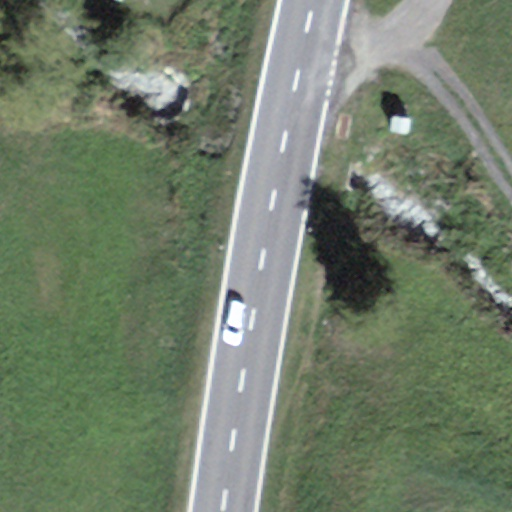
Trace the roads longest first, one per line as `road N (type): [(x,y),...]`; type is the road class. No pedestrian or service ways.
road 1 (primary): [(228,511),(276,195),(316,0)]
road 2 (track): [(305,48),(380,57),(428,0)]
